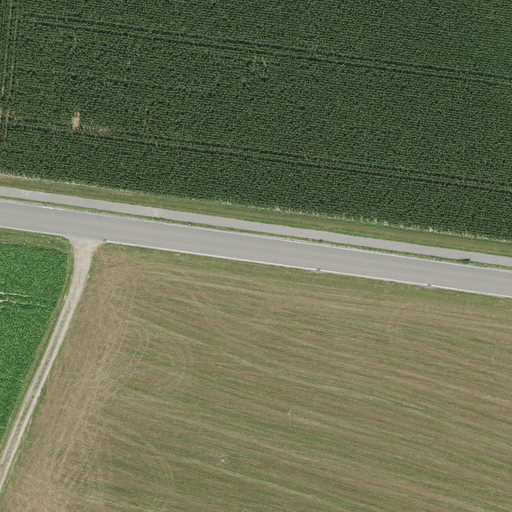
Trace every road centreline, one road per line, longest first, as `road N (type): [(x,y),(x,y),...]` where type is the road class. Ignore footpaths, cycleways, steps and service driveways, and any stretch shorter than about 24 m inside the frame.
road 1 (residential): [(511,284),(0,215)]
road 2 (track): [(88,227),(76,292),(0,491)]
